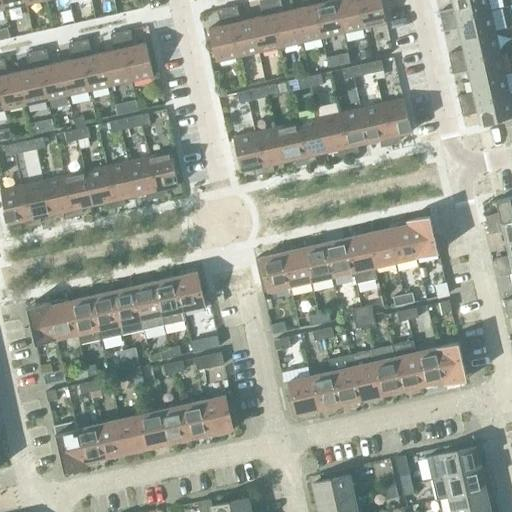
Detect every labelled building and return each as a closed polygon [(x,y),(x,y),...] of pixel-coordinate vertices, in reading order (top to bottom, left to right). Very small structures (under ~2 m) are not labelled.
[(2,0),(4,9),(26,4),(24,0),(2,0)] [(262,16),(251,18),(258,52),(280,47),(269,0),(259,0),(262,16)] [(279,0),(269,0),(280,47),(285,46),(287,53),(298,51),(297,43),(301,42),(294,9),(282,11),(279,0)] [(303,0),(305,6),(294,9),(301,42),(322,37),(313,0),(303,0)] [(324,0),(313,0),(322,37),(343,32),(335,0),(331,0),(324,2),(324,0)] [(335,0),(343,32),(364,28),(357,0),(335,0)] [(357,0),(364,28),(386,22),(381,0),(357,0)] [(439,11),(441,21),(490,10),(487,0),(452,0),(455,8),(439,11)] [(235,5),(226,8),(237,56),(258,52),(251,18),(239,21),(235,5)] [(237,56),(226,8),(217,10),(220,25),(208,28),(216,61),(237,56)] [(459,28),(462,39),(495,31),(490,10),(441,21),(443,31),(459,28)] [(130,29),(120,32),(131,80),(153,75),(146,42),(134,45),(130,29)] [(448,53),(451,63),(500,52),(495,31),(462,39),(464,50),(448,53)] [(114,49),(103,52),(110,85),(131,80),(120,32),(110,34),(114,49)] [(88,39),(78,41),(89,90),(110,85),(103,52),(92,54),(88,39)] [(72,59),(61,61),(68,95),(89,90),(78,41),(68,43),(72,59)] [(46,48),(36,51),(47,99),(68,95),(61,61),(50,64),(46,48)] [(30,68),(19,71),(26,104),(47,99),(36,51),(26,53),(30,68)] [(469,70),(471,81),(504,73),(500,52),(451,63),(453,73),(469,70)] [(4,58),(0,58),(0,86),(5,109),(26,104),(19,71),(8,74),(4,58)] [(369,62),(371,72),(383,70),(381,60),(369,62)] [(365,63),(351,66),(354,77),(368,73),(365,63)] [(354,77),(351,66),(342,68),(345,79),(354,77)] [(321,73),(309,76),(311,86),(323,84),(321,73)] [(458,95),(460,105),(509,94),(504,73),(471,81),(474,92),(458,95)] [(311,86),(309,76),(297,79),(300,89),(311,86)] [(276,84),(266,86),(269,96),(278,94),(276,84)] [(269,96),(266,86),(253,89),(255,99),(269,96)] [(251,100),(249,90),(237,93),(239,103),(251,100)] [(511,106),(509,94),(460,105),(463,115),(478,112),(481,124),(511,116),(511,106)] [(404,98),(382,103),(391,144),(401,142),(399,134),(411,131),(404,98)] [(382,103),(360,108),(368,141),(379,139),(381,147),(391,144),(382,103)] [(360,108),(339,113),(349,154),(359,152),(357,144),(368,141),(360,108)] [(150,123),(148,112),(136,115),(139,125),(150,123)] [(339,113),(318,118),(326,151),(337,148),(339,156),(349,154),(339,113)] [(132,116),(118,119),(121,129),(135,126),(132,116)] [(318,118),(297,123),(307,164),(316,161),(315,154),(326,151),(318,118)] [(121,129),(118,119),(109,121),(112,131),(121,129)] [(297,123),(276,127),(284,161),(295,158),(297,166),(307,164),(297,123)] [(88,126),(76,129),(78,139),(90,136),(88,126)] [(276,127),(255,132),(265,173),(274,171),(272,163),(284,161),(276,127)] [(78,139),(76,129),(65,131),(67,142),(78,139)] [(265,173),(255,132),(233,137),(241,170),(253,168),(255,175),(265,173)] [(43,136),(34,138),(36,149),(45,147),(43,136)] [(36,149),(34,138),(20,142),(22,152),(36,149)] [(18,153),(16,143),(4,145),(7,155),(18,153)] [(171,151),(149,156),(158,197),(168,195),(166,187),(178,184),(171,151)] [(149,156),(128,161),(135,194),(146,192),(148,199),(158,197),(149,156)] [(128,161),(107,166),(116,207),(126,205),(124,197),(135,194),(128,161)] [(107,166),(86,171),(93,204),(104,201),(106,209),(116,207),(107,166)] [(86,171),(65,175),(74,216),(84,214),(82,206),(93,204),(86,171)] [(65,175),(44,180),(51,213),(62,211),(64,219),(74,216),(65,175)] [(44,180),(22,185),(32,226),(42,224),(40,216),(51,213),(44,180)] [(32,226),(22,185),(0,190),(8,223),(20,220),(22,228),(32,226)] [(485,216),(487,225),(511,218),(511,196),(496,200),(499,212),(485,216)] [(430,215),(408,220),(416,257),(438,252),(430,215)] [(503,230),(506,242),(511,241),(511,218),(487,225),(489,233),(503,230)] [(397,226),(388,228),(395,262),(416,257),(408,220),(396,222),(397,226)] [(388,228),(367,233),(374,266),(395,262),(388,228)] [(346,238),(353,271),(356,283),(377,278),(374,266),(367,233),(346,238)] [(346,238),(325,242),(332,276),(353,271),(346,238)] [(495,258),(497,267),(511,263),(511,241),(506,242),(509,255),(495,258)] [(325,242),(303,247),(311,281),(332,276),(325,242)] [(303,247),(282,252),(290,285),(311,281),(303,247)] [(290,285),(282,252),(255,258),(263,291),(290,285)] [(511,272),(511,263),(497,267),(499,275),(511,272)] [(197,271),(176,276),(183,310),(205,305),(197,271)] [(185,320),(183,310),(176,276),(155,281),(164,325),(185,320)] [(155,281),(134,286),(143,329),(164,325),(155,281)] [(436,286),(438,296),(448,294),(446,284),(436,286)] [(134,286),(112,290),(122,334),(143,329),(134,286)] [(112,290),(91,295),(101,339),(122,334),(112,290)] [(412,292),(403,294),(405,304),(415,302),(412,292)] [(405,304),(403,294),(393,296),(395,306),(405,304)] [(70,300),(78,334),(80,344),(101,339),(91,295),(70,300)] [(57,339),(78,334),(70,300),(61,302),(61,299),(48,301),(57,339)] [(439,302),(442,312),(451,309),(449,300),(439,302)] [(35,344),(57,339),(48,301),(27,306),(35,344)] [(371,304),(361,306),(363,316),(373,314),(371,304)] [(351,309),(354,318),(363,316),(361,306),(351,309)] [(416,307),(406,309),(408,319),(418,317),(416,307)] [(408,319),(406,309),(397,312),(399,321),(408,319)] [(328,311),(318,313),(321,323),(331,321),(328,311)] [(321,323),(318,313),(309,315),(311,325),(321,323)] [(373,314),(363,316),(366,326),(376,324),(373,314)] [(363,316),(354,318),(356,328),(366,326),(363,316)] [(332,326),(322,329),(324,338),(334,336),(332,326)] [(324,338),(322,329),(312,331),(315,340),(324,338)] [(279,338),(281,348),(291,346),(289,336),(279,338)] [(203,339),(205,349),(215,347),(212,337),(203,339)] [(413,340),(392,344),(402,390),(423,385),(416,351),(413,340)] [(459,342),(437,347),(445,384),(467,379),(459,342)] [(392,344),(371,349),(381,395),(402,390),(392,344)] [(179,345),(169,347),(172,357),(181,354),(179,345)] [(172,357),(169,347),(160,349),(162,359),(172,357)] [(437,347),(416,351),(423,385),(432,383),(433,387),(445,384),(437,347)] [(371,349),(350,354),(360,400),(381,395),(371,349)] [(221,351),(194,357),(197,370),(224,364),(221,351)] [(328,359),(331,371),(339,404),(360,400),(350,354),(328,359)] [(138,357),(128,359),(130,369),(140,367),(138,357)] [(118,362),(120,371),(130,369),(128,359),(118,362)] [(183,360),(173,362),(175,372),(185,370),(183,360)] [(175,372),(173,362),(163,365),(165,374),(175,372)] [(95,364),(85,366),(87,376),(97,374),(95,364)] [(87,376),(85,366),(75,368),(78,378),(87,376)] [(140,367),(130,369),(132,379),(142,376),(140,367)] [(42,374),(45,385),(66,381),(63,369),(42,374)] [(130,369),(120,371),(123,381),(132,379),(130,369)] [(331,371),(310,375),(318,409),(339,404),(331,371)] [(318,409),(310,375),(289,380),(296,414),(318,409)] [(98,379),(89,381),(91,391),(101,389),(98,379)] [(91,391),(89,381),(79,384),(81,393),(91,391)] [(46,391),(48,401),(58,399),(56,389),(46,391)] [(225,395),(203,400),(211,433),(233,428),(225,395)] [(203,400),(182,404),(190,438),(211,433),(203,400)] [(182,404),(161,409),(169,443),(190,438),(182,404)] [(161,409),(140,414),(148,448),(169,443),(161,409)] [(140,414),(119,419),(127,452),(148,448),(140,414)] [(119,419),(98,423),(106,457),(127,452),(119,419)] [(98,423),(77,428),(85,466),(98,463),(97,459),(106,457),(98,423)] [(85,466),(77,428),(55,433),(64,470),(85,466)] [(427,456),(432,478),(481,467),(476,445),(427,456)] [(437,499),(448,497),(486,488),(481,467),(432,478),(437,499)] [(400,476),(402,485),(412,483),(410,473),(400,476)] [(312,482),(317,504),(355,496),(350,474),(312,482)] [(384,479),(386,488),(396,486),(394,477),(384,479)] [(412,483),(402,485),(404,495),(414,493),(412,483)] [(396,486),(386,488),(389,499),(398,496),(396,486)] [(448,497),(451,511),(478,511),(491,509),(486,488),(448,497)] [(317,504),(319,511),(358,511),(355,496),(317,504)] [(200,511),(251,511),(248,497),(212,505),(211,499),(198,502),(200,511)]
